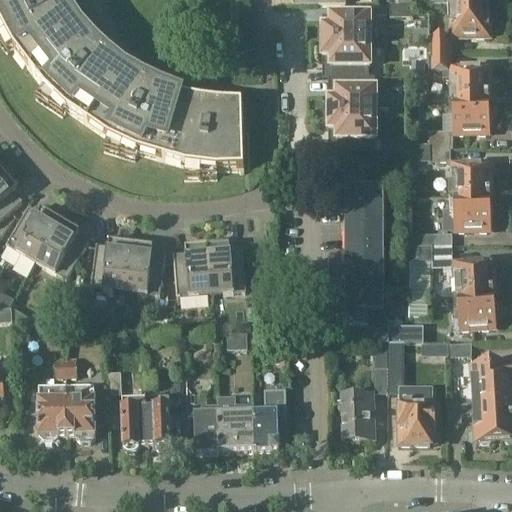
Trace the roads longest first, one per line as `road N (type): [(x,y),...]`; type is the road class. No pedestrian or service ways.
road 1 (residential): [(334,492),(79,498),(0,482)]
road 2 (residential): [(275,210),(173,218),(113,207),(59,181),(0,113)]
road 3 (residential): [(511,498),(334,492)]
